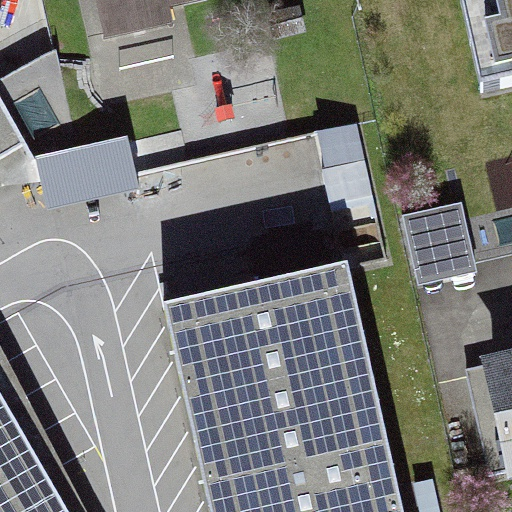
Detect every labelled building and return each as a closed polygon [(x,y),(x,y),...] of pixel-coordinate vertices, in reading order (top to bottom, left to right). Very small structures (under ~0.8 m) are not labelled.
[(87,0),(98,42),(276,0),(87,0)] [(511,0),(450,0),(471,104),(511,94),(511,0)] [(0,511),(49,511),(0,423),(0,192),(31,176),(0,115),(0,511)] [(188,511),(383,511),(326,269),(368,261),(337,129),(120,177),(188,511)] [(463,190),(405,201),(417,268),(476,257),(463,190)] [(506,509),(511,507),(511,362),(473,372),(506,509)]
